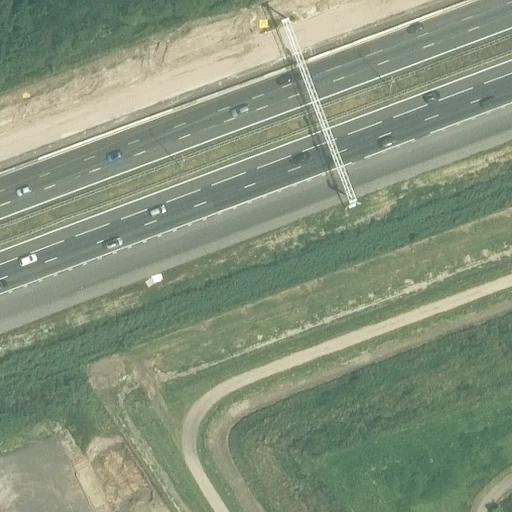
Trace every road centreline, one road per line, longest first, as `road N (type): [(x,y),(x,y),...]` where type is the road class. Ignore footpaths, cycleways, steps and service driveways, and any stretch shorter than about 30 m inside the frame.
road 1 (motorway): [(511,0),(0,194)]
road 2 (motorway): [(0,287),(511,94)]
road 3 (track): [(511,279),(216,393),(196,412),(189,444),(221,511)]
